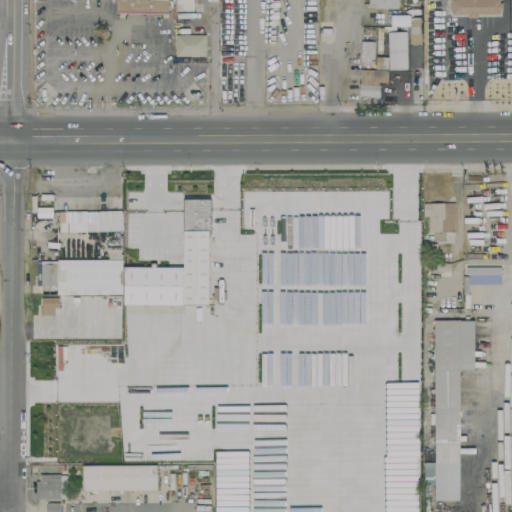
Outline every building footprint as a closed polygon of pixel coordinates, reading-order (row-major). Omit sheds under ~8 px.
[(167,0),(114,0),(114,13),(167,14),(167,0)] [(193,0),(174,0),(174,11),(193,11),(193,0)] [(449,0),(450,16),(501,15),(501,1),(493,1),(493,0),(449,0)] [(390,25),(408,26),(409,15),(391,15),(390,25)] [(388,70),(406,69),(406,32),(387,32),(388,70)] [(373,41),(360,41),(359,61),(373,61),(373,41)] [(387,69),(387,56),(375,56),(375,69),(387,69)] [(379,97),(379,82),(387,82),(387,70),(359,69),(358,97),(379,97)] [(208,304),(208,199),(183,199),(183,267),(125,267),(125,305),(208,304)] [(423,203),(422,217),(428,217),(428,232),(432,232),(432,240),(445,241),(445,232),(454,232),(455,203),(423,203)] [(58,211),(58,232),(122,231),(122,210),(58,211)] [(40,315),(56,315),(56,298),(41,297),(40,315)] [(458,370),(473,370),(473,320),(432,320),(434,462),(423,463),(423,482),(434,482),(434,501),(459,500),(458,370)] [(157,465),(82,465),(82,491),(157,490),(157,465)] [(38,499),(63,498),(63,474),(38,474),(38,499)] [(58,511),(59,503),(46,503),(45,511),(58,511)]
